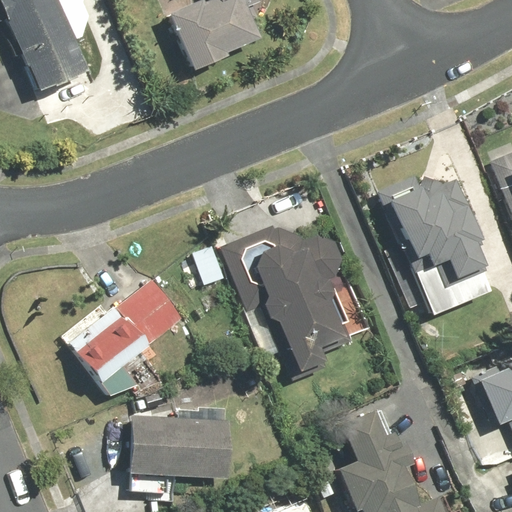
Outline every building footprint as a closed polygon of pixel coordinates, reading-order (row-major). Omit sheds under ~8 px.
[(77,78),(46,0),(0,0),(0,28),(27,97),(77,78)] [(189,6),(154,21),(180,80),(215,65),(212,59),(247,44),(234,12),(248,6),(246,1),(248,0),(202,0),(204,4),(191,10),(189,6)] [(511,154),(494,162),(511,205),(511,142),(511,143),(511,154)] [(405,178),(368,192),(394,263),(405,259),(409,271),(421,267),(429,289),(469,274),(460,251),(465,249),(450,209),(456,208),(445,178),(429,184),(413,180),(407,182),(405,178)] [(265,227),(213,249),(240,313),(250,309),(255,321),(262,324),(286,381),(318,368),(313,356),(343,343),(316,281),(328,277),(334,261),(327,244),(311,236),(296,242),(295,238),(271,229),(266,230),(265,227)] [(56,351),(85,386),(172,316),(144,281),(56,351)] [(511,352),(461,373),(483,428),(499,422),(511,453),(511,352)] [(340,465),(322,472),(337,511),(436,511),(430,497),(401,508),(386,470),(396,466),(388,447),(383,449),(378,434),(370,437),(360,413),(325,427),(340,465)] [(219,423),(118,418),(115,476),(217,481),(219,423)]
